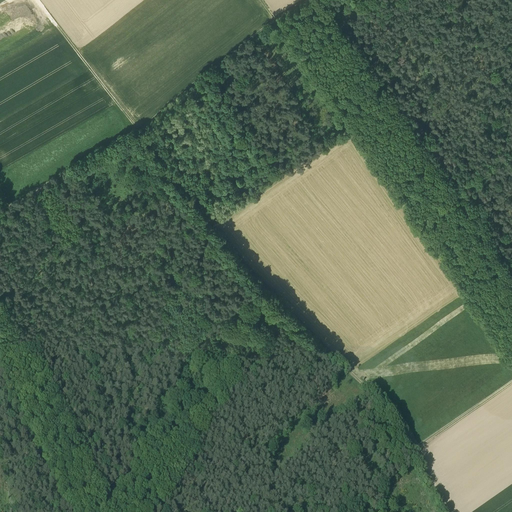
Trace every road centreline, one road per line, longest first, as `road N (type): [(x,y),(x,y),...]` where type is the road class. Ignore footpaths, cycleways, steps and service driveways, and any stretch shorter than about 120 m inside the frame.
road 1 (track): [(411,453),(388,410),(249,273),(137,130),(306,0)]
road 2 (track): [(210,223),(352,126),(511,356)]
road 3 (track): [(83,358),(6,206),(137,130),(131,123)]
road 4 (track): [(0,411),(83,358),(140,469),(185,511)]
road 5 (track): [(352,126),(260,0)]
road 6 (track): [(38,0),(131,123)]
road 7 (track): [(411,453),(511,383)]
